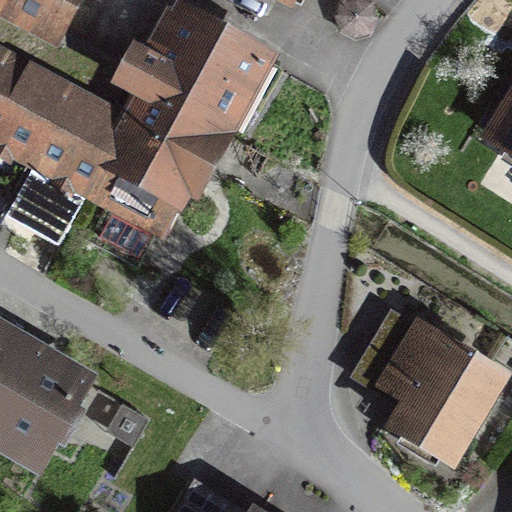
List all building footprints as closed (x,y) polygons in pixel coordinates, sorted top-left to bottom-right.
[(0,0),(0,55),(7,60),(35,75),(54,41),(46,37),(66,0),(0,0)] [(258,59),(169,11),(144,59),(136,55),(129,67),(59,30),(54,41),(35,75),(68,93),(126,125),(89,191),(108,201),(88,241),(136,266),(181,181),(189,186),(258,59)] [(35,75),(7,60),(0,71),(0,157),(9,163),(16,150),(32,159),(68,93),(35,75)] [(31,203),(20,222),(61,244),(89,191),(126,125),(68,93),(32,159),(13,194),(31,203)] [(511,103),(491,137),(511,150),(511,103)] [(498,380),(392,314),(381,332),(408,348),(385,386),(411,401),(395,427),(451,460),(498,380)] [(0,406),(32,352),(0,333),(0,406)] [(0,441),(38,464),(85,383),(32,352),(0,406),(0,441)] [(234,511),(202,491),(189,511),(234,511)]
